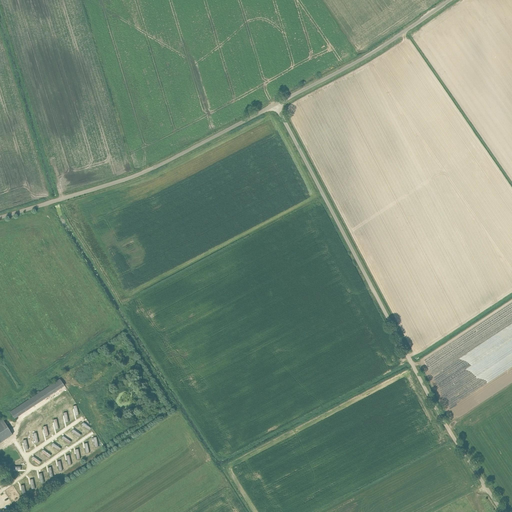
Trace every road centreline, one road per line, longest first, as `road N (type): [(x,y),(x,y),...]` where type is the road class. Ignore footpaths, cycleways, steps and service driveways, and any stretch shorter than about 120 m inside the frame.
road 1 (unclassified): [(501,511),(410,361),(276,105)]
road 2 (unclassified): [(0,219),(128,180),(276,105)]
road 3 (unclassified): [(276,105),(373,54),(451,0)]
